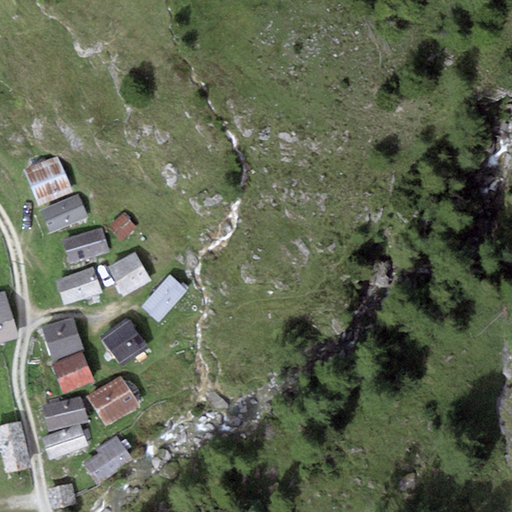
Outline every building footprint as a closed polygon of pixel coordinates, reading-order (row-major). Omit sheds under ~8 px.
[(60,163),(26,173),(36,205),(70,194),(60,163)] [(80,201),(44,216),(51,233),(87,218),(80,201)] [(102,236),(65,244),(70,265),(107,257),(102,236)] [(139,257),(110,272),(124,299),(153,285),(139,257)] [(93,273),(58,284),(65,305),(99,294),(93,273)] [(173,281),(147,310),(163,324),(189,296),(173,281)] [(0,345),(19,341),(7,296),(0,297),(0,345)] [(74,323),(47,331),(54,356),(82,348),(74,323)] [(135,325),(106,343),(121,368),(151,351),(135,325)] [(85,355),(56,366),(66,391),(95,381),(85,355)] [(124,378),(92,398),(109,425),(141,405),(124,378)] [(84,398),(47,405),(51,427),(88,420),(84,398)] [(21,425),(0,429),(0,443),(7,475),(31,470),(21,425)] [(82,427),(46,441),(53,460),(90,446),(82,427)] [(104,455),(88,465),(101,484),(136,461),(119,436),(100,449),(104,455)] [(74,486),(53,489),(55,506),(77,509),(74,486)]
